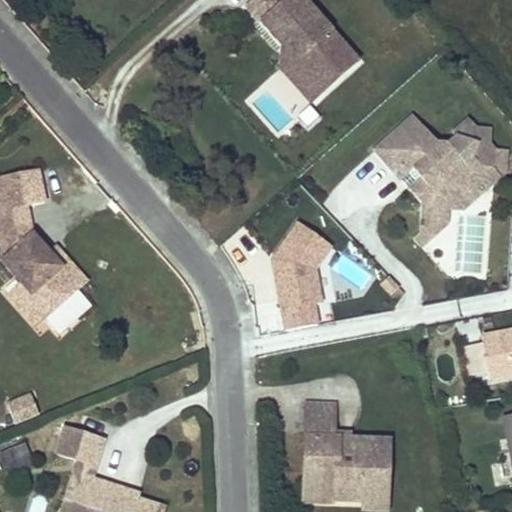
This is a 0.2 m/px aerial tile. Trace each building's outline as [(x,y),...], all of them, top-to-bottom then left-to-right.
[(258,0),(257,0),(249,7),(256,16),(265,7),(258,0)] [(258,0),(265,7),(256,16),(284,49),(291,43),(295,48),(295,53),(301,60),(298,63),(297,77),(318,101),(344,79),(331,64),(341,56),(328,40),(333,34),(304,0),(258,0)] [(360,65),(333,34),(328,40),(341,56),(331,64),(344,79),(360,65)] [(291,43),(284,49),(283,70),(312,105),(318,101),(297,77),(298,63),(301,60),(295,53),(295,48),(291,43)] [(414,118),(401,129),(409,138),(415,133),(420,139),(427,133),(414,118)] [(409,138),(401,129),(376,153),(395,175),(398,173),(405,180),(414,172),(419,180),(408,190),(422,206),(422,210),(440,210),(440,199),(451,189),(469,190),(477,200),(490,188),(485,181),(485,171),(495,172),(501,179),(508,172),(509,151),(496,151),(491,145),(491,132),(476,131),(469,122),(455,134),(458,139),(451,146),(439,146),(427,133),(420,139),(415,133),(409,138)] [(485,181),(490,188),(501,179),(495,172),(485,171),(485,181)] [(405,180),(402,182),(408,190),(419,180),(414,172),(405,180)] [(2,264),(14,278),(31,296),(25,301),(44,322),(81,291),(35,239),(35,238),(29,207),(45,204),(38,173),(0,179),(0,233),(5,261),(2,264)] [(422,210),(421,236),(426,243),(477,200),(469,190),(451,189),(440,199),(440,210),(422,210)] [(320,326),(316,308),(326,306),(320,272),(336,250),(299,224),(271,263),(285,333),(320,326)] [(39,236),(35,239),(81,291),(89,284),(57,247),(53,252),(39,236)] [(426,243),(421,236),(415,242),(420,248),(426,243)] [(31,296),(14,278),(0,290),(0,291),(35,331),(44,322),(25,301),(31,296)] [(388,281),(382,286),(394,298),(399,292),(388,281)] [(511,376),(511,333),(482,339),(490,381),(511,376)] [(32,396),(7,406),(15,427),(40,416),(32,396)] [(308,408),(306,474),(315,474),(315,489),(336,490),(336,503),(366,504),(383,504),(383,482),(389,482),(389,445),(352,443),(352,449),(337,448),(336,443),(335,443),(336,409),(308,408)] [(511,416),(503,419),(511,462),(511,416)] [(57,456),(77,462),(94,468),(103,441),(65,429),(57,456)] [(33,466),(25,444),(0,453),(0,454),(8,475),(33,466)] [(77,462),(73,476),(90,481),(94,468),(77,462)] [(511,478),(511,473),(510,464),(492,468),(495,482),(511,478)] [(306,474),(305,502),(336,503),(336,490),(315,489),(315,474),(306,474)] [(90,481),(73,476),(62,511),(64,511),(164,511),(138,503),(140,496),(120,490),(118,497),(108,493),(110,487),(90,481)] [(383,504),(366,504),(365,511),(375,511),(388,511),(389,482),(383,482),(383,504)] [(120,490),(110,487),(108,493),(118,497),(120,490)] [(29,511),(46,511),(49,501),(34,497),(29,511)]
